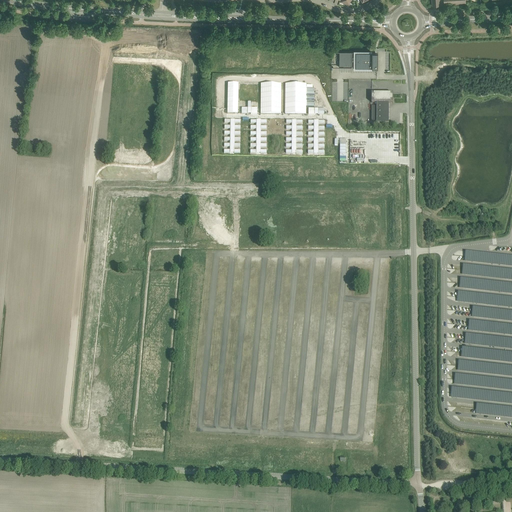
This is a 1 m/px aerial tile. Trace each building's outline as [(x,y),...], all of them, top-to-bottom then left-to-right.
[(377,52),(375,52),(339,52),(339,67),(372,67),(377,67),(377,57),(377,52)] [(262,90),(250,92),(253,115),(261,114),(261,112),(273,110),(270,87),(262,89),(262,90)] [(294,88),(292,95),(296,96),(292,109),(315,115),(317,108),(314,107),(317,94),(294,88)] [(372,93),(372,125),(377,125),(377,123),(389,123),(389,121),(389,116),(389,111),(389,105),(389,103),(393,103),(393,94),(372,93)] [(219,97),(212,100),(225,130),(234,126),(232,123),(243,118),(233,95),(221,100),(219,97)] [(321,124),(307,124),(307,142),(321,142),(321,124)] [(218,136),(206,161),(215,165),(216,163),(219,165),(217,167),(224,170),(237,143),(230,140),(229,142),(226,141),(227,140),(218,136)] [(246,146),(242,171),(254,173),(253,177),(262,178),(268,146),(260,145),(259,148),(246,146)] [(511,256),(468,252),(467,262),(511,266),(511,256)] [(511,270),(465,265),(464,275),(511,280),(511,270)] [(511,284),(463,279),(462,288),(511,293),(511,284)] [(511,298),(460,292),(459,302),(511,307),(511,298)] [(511,311),(473,307),(472,317),(511,321),(511,311)] [(511,325),(470,321),(469,331),(511,335),(511,325)] [(511,339),(466,335),(465,344),(511,349),(511,339)] [(511,353),(463,348),(461,358),(511,363),(511,353)] [(511,366),(459,361),(458,371),(511,376),(511,366)] [(511,380),(456,375),(455,384),(511,390),(511,380)] [(511,394),(452,388),(451,398),(511,404),(511,394)] [(511,408),(478,405),(477,414),(511,418),(511,408)]
